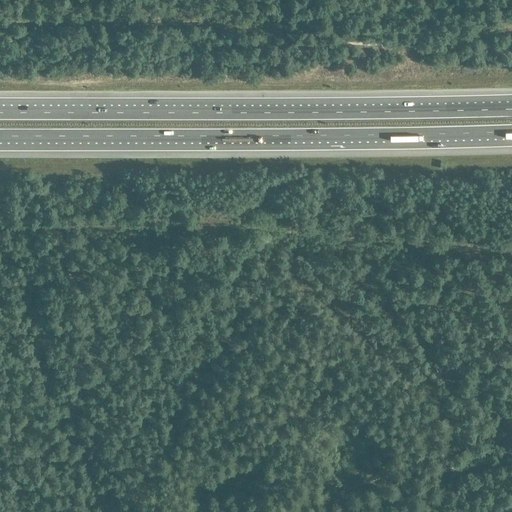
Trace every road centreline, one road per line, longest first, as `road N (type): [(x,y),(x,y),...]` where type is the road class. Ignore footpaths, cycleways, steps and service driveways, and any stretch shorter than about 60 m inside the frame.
road 1 (motorway): [(0,136),(511,131)]
road 2 (motorway): [(511,109),(0,112)]
road 3 (track): [(317,511),(358,483),(461,468),(511,449)]
